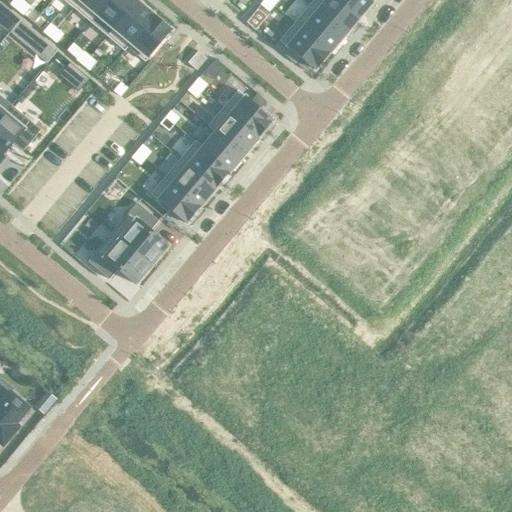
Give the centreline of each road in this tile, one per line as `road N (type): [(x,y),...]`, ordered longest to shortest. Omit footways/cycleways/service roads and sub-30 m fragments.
road 1 (residential): [(203,396),(511,19)]
road 2 (residential): [(134,338),(320,112)]
road 3 (residential): [(343,511),(203,396)]
road 4 (residential): [(134,338),(11,239)]
road 5 (residential): [(202,12),(320,112)]
road 6 (residential): [(320,112),(416,0)]
